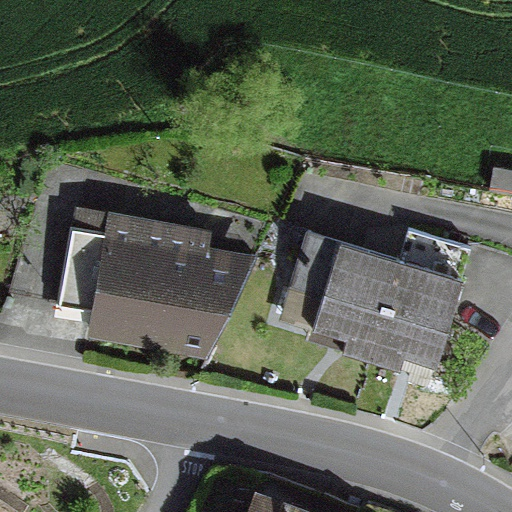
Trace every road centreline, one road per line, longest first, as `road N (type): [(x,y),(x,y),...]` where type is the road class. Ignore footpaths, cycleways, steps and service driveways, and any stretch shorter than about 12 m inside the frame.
road 1 (secondary): [(176,418),(408,476),(480,511)]
road 2 (secondary): [(0,386),(176,418)]
road 3 (track): [(511,339),(408,476)]
